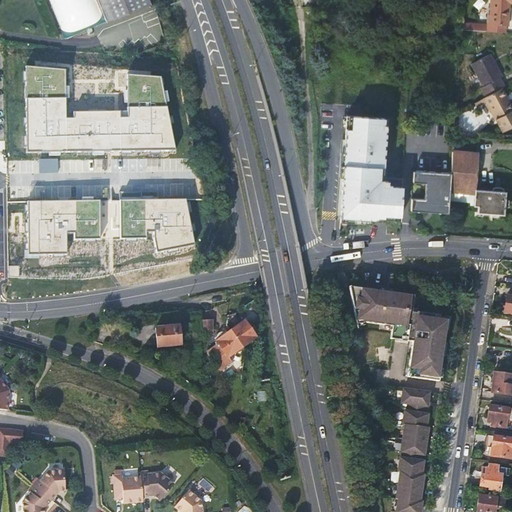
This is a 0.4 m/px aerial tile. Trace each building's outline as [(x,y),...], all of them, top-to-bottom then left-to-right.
[(139,0),(86,0),(93,16),(95,20),(140,1),(139,0)] [(511,0),(489,0),(489,7),(488,23),(485,23),(485,31),(504,32),(504,26),(507,25),(508,3),(511,2),(511,0)] [(481,87),(486,96),(501,88),(504,87),(499,78),(502,76),(489,54),(471,64),(483,85),(481,87)] [(511,125),(511,108),(501,88),(486,96),(483,98),(502,132),(511,125)] [(68,108),(30,108),(31,129),(44,129),(44,127),(69,127),(68,108)] [(129,129),(129,131),(140,131),(140,109),(111,109),(111,129),(129,129)] [(348,176),(332,175),(332,180),(330,184),(352,185),(353,171),(353,169),(354,152),(354,149),(350,149),(348,176)] [(477,155),(452,153),(450,176),(449,201),(473,203),(473,206),(477,207),(477,213),(503,214),(503,207),(508,207),(508,201),(504,201),(504,193),(475,190),(477,155)] [(154,236),(154,228),(164,228),(164,205),(154,205),(154,179),(155,179),(155,167),(143,167),(143,179),(132,180),(133,236),(154,236)] [(410,213),(448,216),(449,201),(450,176),(413,173),(412,185),(425,185),(424,202),(411,201),(410,213)] [(63,218),(62,175),(40,175),(41,218),(63,218)] [(341,203),(351,204),(352,187),(352,185),(330,184),(329,196),(342,196),(341,203)] [(392,293),(349,287),(356,323),(365,321),(365,322),(392,326),(390,339),(401,340),(401,337),(407,338),(406,341),(412,342),(407,377),(438,381),(447,321),(439,320),(440,315),(416,312),(416,313),(411,312),(413,296),(398,293),(398,295),(392,295),(392,293)] [(503,311),(511,312),(511,289),(510,297),(506,296),(503,311)] [(230,326),(239,323),(235,313),(226,317),(230,326)] [(244,321),(230,331),(241,347),(254,337),(254,335),(253,333),(255,332),(249,324),(247,325),(244,321)] [(211,323),(201,324),(201,338),(211,337),(211,323)] [(178,326),(154,328),(156,347),(180,344),(178,326)] [(228,357),(241,347),(230,331),(220,338),(217,335),(216,337),(216,341),(215,342),(215,344),(218,347),(210,353),(222,369),(232,361),(228,357)] [(511,373),(493,371),(492,383),(496,384),(494,393),(509,395),(511,375),(511,373)] [(0,393),(9,390),(0,380),(0,393)] [(487,392),(494,393),(496,384),(492,383),(489,383),(487,392)] [(429,392),(403,389),(401,403),(408,404),(407,411),(404,411),(402,425),(404,426),(401,452),(401,458),(400,458),(398,472),(400,472),(396,499),(398,499),(395,511),(420,511),(422,501),(420,501),(423,475),(422,475),(423,461),(420,461),(421,454),(424,455),(427,428),(426,428),(429,406),(427,406),(429,392)] [(0,409),(8,410),(9,390),(0,393),(0,409)] [(491,418),(491,423),(491,426),(504,428),(505,419),(507,409),(488,407),(487,418),(491,418)] [(0,428),(0,456),(9,457),(10,444),(22,445),(23,432),(11,430),(0,428)] [(511,440),(492,437),(489,456),(509,459),(511,440)] [(17,460),(12,466),(16,469),(21,464),(17,460)] [(16,471),(10,466),(5,472),(11,476),(16,471)] [(496,467),(488,466),(487,470),(481,469),(479,485),(489,487),(489,489),(497,490),(500,475),(495,475),(496,467)] [(66,492),(64,471),(49,472),(41,481),(39,480),(34,486),(53,501),(60,492),(66,492)] [(174,485),(161,474),(148,475),(148,472),(140,472),(141,477),(142,497),(154,496),(160,501),(174,485)] [(142,497),(141,477),(122,479),(121,475),(113,476),(114,491),(122,490),(123,499),(123,504),(143,502),(142,497)] [(53,501),(34,486),(29,492),(31,493),(24,503),(24,511),(45,511),(45,510),(53,501)] [(122,490),(114,491),(115,500),(123,499),(122,490)] [(202,511),(202,502),(189,491),(175,507),(180,511),(202,511)] [(505,500),(478,496),(475,511),(476,511),(492,511),(494,507),(504,509),(505,500)]
